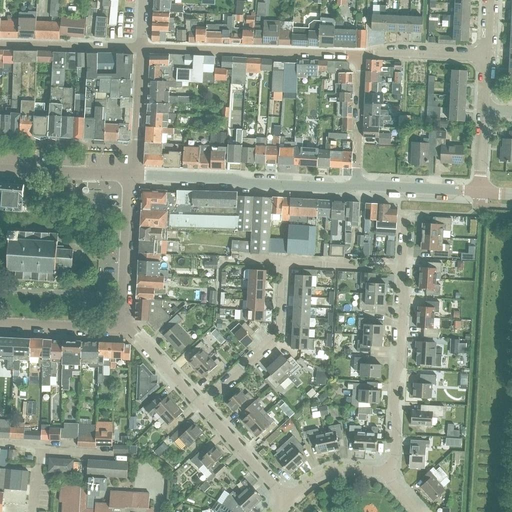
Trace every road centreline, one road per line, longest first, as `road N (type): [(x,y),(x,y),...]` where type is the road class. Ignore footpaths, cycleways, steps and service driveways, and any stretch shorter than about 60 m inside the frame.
road 1 (secondary): [(356,184),(132,174)]
road 2 (residential): [(141,47),(360,54)]
road 3 (residential): [(388,475),(403,266)]
road 4 (residential): [(200,407),(275,339),(282,261)]
road 5 (residential): [(121,328),(132,174)]
road 6 (residential): [(141,47),(0,44)]
road 7 (secondary): [(132,174),(0,170)]
road 8 (residential): [(360,54),(356,184)]
road 9 (residential): [(132,174),(141,47)]
road 10 (residential): [(285,498),(200,407)]
road 11 (residential): [(360,54),(484,55)]
road 12 (secondary): [(479,190),(356,184)]
road 13 (residential): [(0,323),(121,328)]
road 14 (residential): [(282,261),(403,266)]
